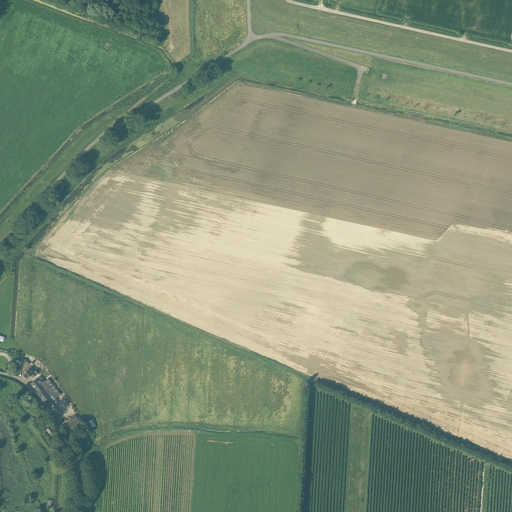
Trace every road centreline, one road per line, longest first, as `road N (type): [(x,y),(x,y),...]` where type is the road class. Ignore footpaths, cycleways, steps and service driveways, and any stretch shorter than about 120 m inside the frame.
road 1 (unclassified): [(0,245),(100,136),(249,40),(272,34)]
road 2 (unclassified): [(511,51),(287,0)]
road 3 (unclassified): [(74,511),(75,470),(61,430),(23,382),(0,374)]
road 4 (track): [(354,96),(361,68),(272,34)]
road 5 (track): [(100,136),(186,67),(180,57)]
